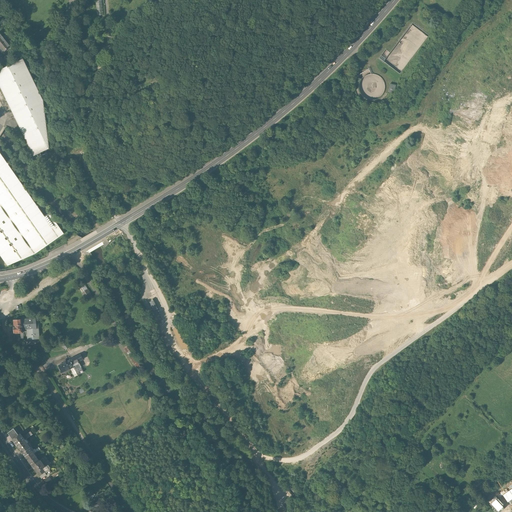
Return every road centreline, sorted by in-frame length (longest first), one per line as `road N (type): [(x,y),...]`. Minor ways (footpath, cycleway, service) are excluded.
road 1 (track): [(511,271),(435,328),(425,319),(445,276),(455,222),(447,149),(433,130),(414,129),(305,241),(244,278),(250,327),(235,346),(188,366)]
road 2 (secondary): [(394,0),(290,106),(194,178),(72,252),(0,279)]
road 3 (track): [(121,223),(176,352),(290,511)]
road 4 (track): [(424,129),(433,89),(463,45),(510,0)]
road 5 (track): [(481,294),(511,158)]
